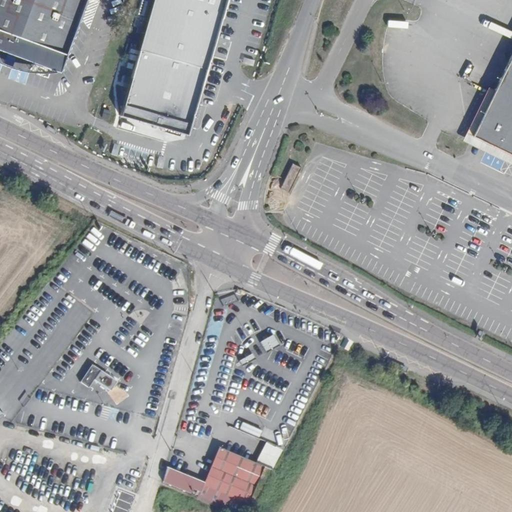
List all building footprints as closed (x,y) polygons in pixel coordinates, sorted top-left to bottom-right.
[(0,0),(0,50),(11,54),(57,72),(61,73),(87,0),(0,0)] [(152,0),(123,106),(120,115),(187,134),(188,129),(189,125),(194,108),(201,84),(208,60),(209,56),(215,35),(220,18),(221,18),(226,0),(152,0)] [(11,54),(0,50),(0,63),(6,67),(18,70),(30,72),(44,73),(57,72),(11,54)] [(511,52),(494,90),(471,136),(511,155),(511,52)] [(201,84),(194,108),(197,109),(204,85),(201,84)] [(471,136),(494,90),(488,87),(465,133),(471,136)] [(120,115),(123,106),(120,105),(118,115),(119,117),(187,137),(190,135),(192,126),(189,125),(188,129),(187,134),(120,115)] [(108,119),(110,111),(104,109),(101,117),(108,119)] [(289,192),(300,167),(292,164),(281,188),(289,192)] [(174,298),(175,307),(187,306),(187,297),(174,298)] [(258,340),(263,352),(276,346),(271,334),(258,340)] [(82,382),(91,387),(96,379),(109,386),(113,378),(91,366),(82,382)] [(114,402),(127,398),(122,385),(109,390),(114,402)] [(205,483),(168,467),(162,482),(199,497),(201,492),(246,511),(265,466),(220,447),(205,483)] [(133,499),(138,485),(131,483),(126,497),(133,499)]
